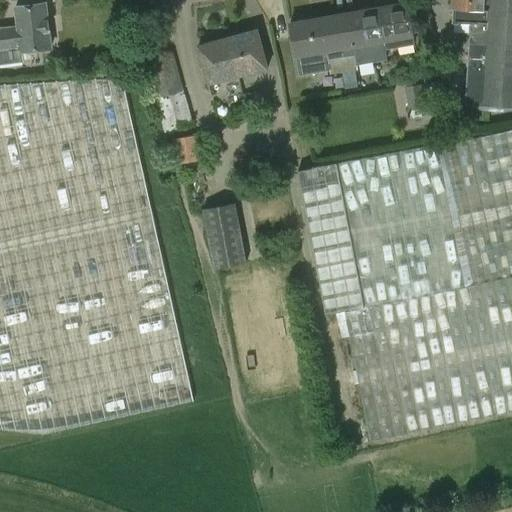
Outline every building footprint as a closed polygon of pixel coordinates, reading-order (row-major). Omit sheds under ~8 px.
[(511,108),(511,0),(452,0),(452,8),(453,8),(452,23),(470,24),(465,106),(511,108)] [(384,49),(415,43),(407,1),(348,12),(356,54),(358,65),(386,60),(384,49)] [(0,27),(0,65),(23,63),(22,51),(52,47),(46,3),(15,7),(17,26),(0,27)] [(290,23),(298,65),(300,75),(319,72),(320,76),(327,74),(326,71),(329,70),(330,75),(357,70),(356,65),(358,65),(356,54),(348,12),(290,23)] [(232,36),(240,63),(236,64),(238,75),(268,67),(257,29),(232,36)] [(240,63),(232,36),(199,45),(209,83),(238,75),(236,64),(240,63)] [(165,132),(193,124),(173,52),(145,60),(165,132)] [(424,68),(414,68),(414,79),(425,79),(424,68)] [(0,429),(43,434),(193,400),(142,170),(120,80),(0,85),(0,429)] [(424,106),(421,84),(404,87),(407,109),(424,106)] [(509,266),(511,265),(511,128),(299,173),(325,312),(342,310),(369,442),(511,412),(511,276),(509,266)] [(177,164),(202,160),(197,135),(172,139),(177,164)] [(202,209),(213,269),(246,263),(235,203),(202,209)]
